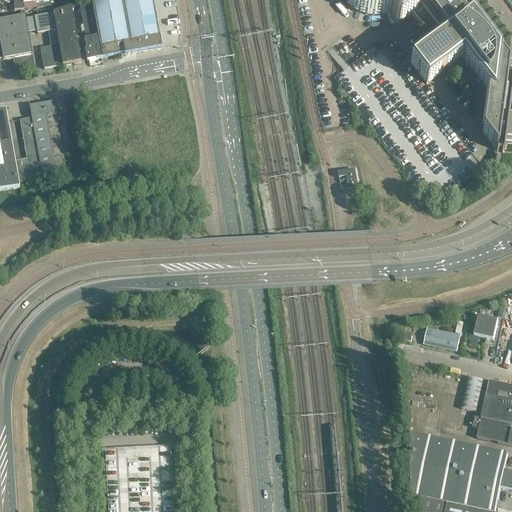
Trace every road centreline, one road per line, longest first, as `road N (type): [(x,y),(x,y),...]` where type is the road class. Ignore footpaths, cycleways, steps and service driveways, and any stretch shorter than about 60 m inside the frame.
road 1 (secondary): [(10,511),(9,367),(29,328),(66,298),(118,283),(427,268),(511,239)]
road 2 (secondary): [(511,213),(429,249),(73,272),(33,296),(0,342)]
road 3 (tertiary): [(281,511),(223,52)]
road 4 (tertiary): [(204,55),(243,296),(266,511)]
road 5 (tertiary): [(0,96),(204,55)]
